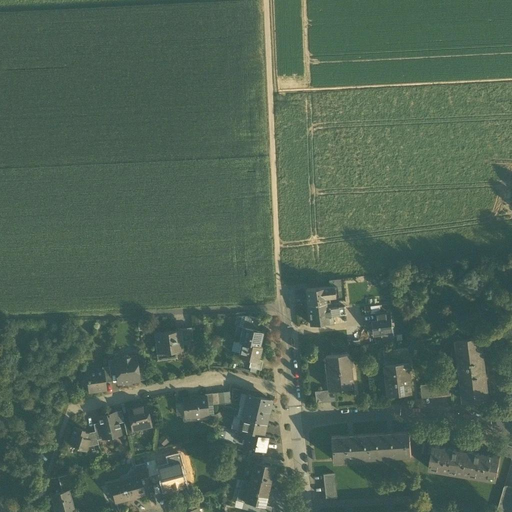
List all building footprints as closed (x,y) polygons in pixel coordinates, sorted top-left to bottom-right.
[(330,301),(329,297),(335,296),(334,286),(329,287),(306,289),(307,299),(307,304),(308,304),(310,324),(328,322),(327,316),(331,315),(330,307),(331,307),(330,301)] [(330,307),(331,315),(345,313),(344,306),(331,307),(330,307)] [(372,321),(374,335),(382,334),(382,331),(394,330),(392,318),(388,319),(388,312),(377,314),(378,320),(372,321)] [(242,327),(245,315),(236,316),(234,325),(236,326),(242,327)] [(245,315),(242,327),(248,328),(249,326),(248,325),(250,317),(245,315)] [(249,326),(260,328),(262,319),(250,317),(248,325),(249,326)] [(239,341),(242,327),(236,326),(233,340),(239,341)] [(239,341),(241,342),(259,346),(262,332),(260,331),(260,328),(249,326),(248,328),(242,327),(239,341)] [(180,330),(182,341),(193,340),(191,327),(179,328),(179,329),(180,329),(180,330)] [(154,333),(158,359),(168,357),(167,352),(175,351),(183,349),(182,341),(180,330),(180,329),(179,329),(176,330),(155,333),(154,333)] [(456,340),(463,402),(488,399),(481,337),(456,340)] [(241,342),(239,341),(233,340),(231,350),(239,352),(241,342)] [(262,347),(259,346),(241,342),(239,352),(238,356),(250,359),(258,361),(258,359),(262,347)] [(388,349),(390,364),(396,363),(396,361),(410,360),(409,347),(388,349)] [(325,356),(329,390),(334,390),(352,388),(348,353),(325,356)] [(123,382),(124,383),(131,382),(132,381),(139,380),(137,368),(135,356),(130,357),(127,354),(124,355),(122,358),(114,359),(116,374),(118,383),(123,382)] [(108,360),(109,366),(110,375),(116,374),(114,359),(108,360)] [(248,367),(260,370),(262,360),(258,359),(258,361),(250,359),(248,367)] [(408,362),(396,363),(390,364),(385,365),(389,395),(411,393),(408,362)] [(111,381),(110,375),(109,366),(102,367),(102,370),(103,370),(104,382),(111,381)] [(86,389),(89,392),(98,390),(98,389),(105,388),(104,382),(103,370),(102,370),(87,372),(88,379),(87,379),(88,380),(85,384),(86,389)] [(431,397),(444,396),(443,383),(429,384),(431,398),(431,397)] [(250,395),(257,397),(258,391),(246,388),(244,394),(247,395),(250,395)] [(238,405),(240,406),(244,407),(244,406),(247,395),(244,394),(241,393),(238,405)] [(250,395),(247,407),(268,412),(270,400),(257,397),(250,395)] [(184,414),(185,418),(200,417),(199,414),(208,413),(207,406),(206,396),(205,396),(199,397),(198,396),(190,398),(182,399),(183,402),(184,414)] [(176,415),(184,414),(183,402),(175,403),(176,415)] [(129,417),(132,431),(133,430),(150,427),(148,417),(149,417),(146,405),(127,409),(129,417)] [(244,419),(247,407),(244,406),(244,407),(240,406),(237,417),(241,418),(244,419)] [(265,423),(268,412),(247,407),(244,419),(265,423)] [(118,423),(124,422),(123,418),(121,411),(114,412),(114,413),(115,413),(118,423)] [(99,422),(102,437),(103,437),(112,435),(112,436),(120,434),(118,423),(115,413),(114,413),(109,414),(109,413),(101,415),(98,419),(99,422)] [(230,428),(239,430),(241,418),(237,417),(233,416),(230,428)] [(129,417),(123,418),(124,422),(127,436),(134,434),(133,430),(132,431),(129,417)] [(239,430),(247,431),(262,435),(265,423),(244,419),(241,418),(239,430)] [(93,424),(95,431),(97,440),(104,438),(103,437),(102,437),(99,422),(93,424)] [(76,448),(86,451),(88,446),(90,439),(87,438),(89,433),(84,431),(84,430),(74,426),(68,444),(77,447),(76,448)] [(98,444),(97,440),(95,431),(89,433),(87,438),(90,439),(88,446),(98,444)] [(267,436),(262,435),(247,431),(243,445),(264,450),(267,436)] [(384,433),(370,434),(372,457),(381,457),(381,454),(390,453),(390,456),(400,456),(400,453),(410,452),(410,455),(411,455),(410,439),(410,432),(396,432),(396,433),(384,434),(384,433)] [(158,440),(164,446),(171,439),(164,433),(158,440)] [(362,458),(372,457),(370,434),(356,435),(344,436),(344,435),(330,436),(331,443),(332,459),(333,459),(332,457),(343,456),(343,459),(353,458),(352,455),(362,455),(362,458)] [(500,454),(511,457),(511,446),(503,443),(500,454)] [(495,480),(496,480),(500,457),(491,455),(491,456),(476,453),(476,452),(457,449),(457,450),(442,447),(433,445),(429,468),(430,469),(431,466),(438,467),(437,470),(449,472),(449,469),(457,470),(457,472),(469,474),(469,472),(477,474),(477,476),(488,478),(489,476),(496,477),(495,480)] [(254,462),(257,462),(259,455),(248,452),(246,461),(254,462)] [(179,453),(167,456),(170,469),(181,466),(181,468),(183,468),(179,453)] [(148,478),(159,476),(158,472),(159,472),(155,459),(144,462),(144,463),(148,477),(148,478)] [(254,462),(252,472),(271,476),(273,466),(257,462),(254,462)] [(140,479),(148,477),(144,463),(135,465),(138,476),(139,476),(140,479)] [(159,472),(158,472),(159,476),(163,490),(185,483),(181,468),(181,466),(170,469),(159,472)] [(249,481),(269,486),(271,476),(252,472),(249,481)] [(58,477),(62,491),(69,489),(69,490),(76,488),(72,473),(58,477)] [(323,474),(325,499),(337,498),(334,473),(323,474)] [(110,483),(116,502),(144,494),(140,479),(139,476),(138,476),(110,483)] [(247,491),(249,481),(241,479),(239,489),(247,491)] [(267,496),(269,486),(249,481),(247,491),(267,496)] [(511,493),(511,486),(505,485),(503,491),(511,493)] [(53,508),(53,511),(63,511),(74,508),(69,490),(69,489),(62,491),(56,493),(55,492),(49,494),(51,499),(52,499),(54,507),(53,508)] [(243,501),(244,502),(247,491),(239,489),(236,500),(243,501)] [(267,496),(247,491),(244,502),(260,505),(264,506),(265,505),(267,496)] [(511,500),(511,493),(503,491),(501,497),(511,500)] [(197,507),(197,508),(206,507),(204,495),(191,498),(192,508),(197,507)] [(511,507),(511,502),(511,500),(501,497),(499,504),(511,507)] [(243,501),(236,500),(236,499),(234,506),(241,508),(243,501)] [(241,508),(257,511),(260,505),(244,502),(243,501),(241,508)]
